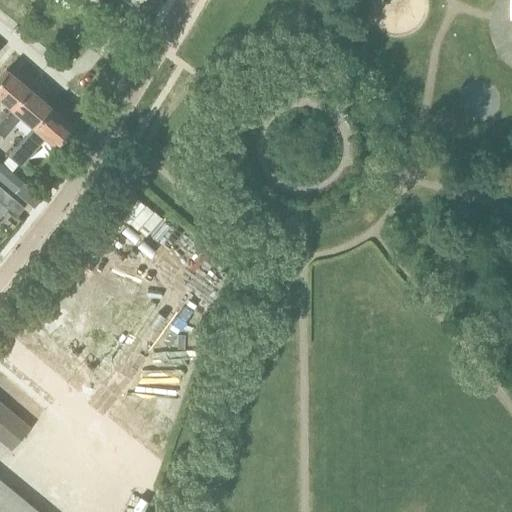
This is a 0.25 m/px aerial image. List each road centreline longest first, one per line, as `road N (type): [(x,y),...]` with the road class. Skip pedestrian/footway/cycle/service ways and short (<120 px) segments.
road 1 (residential): [(0,279),(144,76)]
road 2 (unknown): [(110,127),(0,37)]
road 3 (residential): [(144,76),(40,0)]
